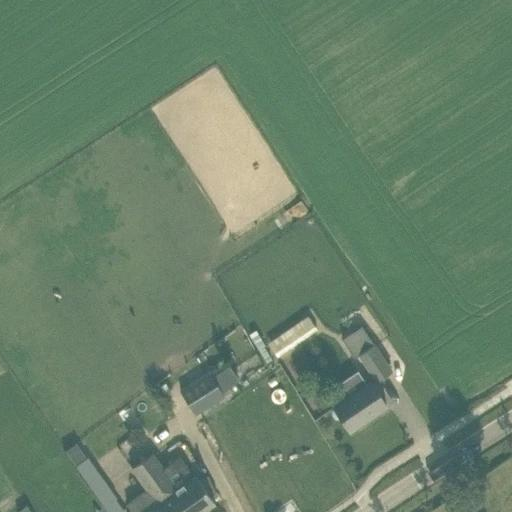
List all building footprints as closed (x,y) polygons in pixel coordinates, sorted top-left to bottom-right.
[(71,257),(21,291),(119,437),(169,403),(71,257)] [(346,344),(353,355),(357,352),(376,380),(391,370),(365,331),(346,344)] [(292,365),(299,376),(309,369),(302,358),(292,365)] [(26,364),(0,381),(0,424),(58,511),(75,511),(110,488),(26,364)] [(208,373),(180,390),(196,415),(224,397),(208,373)] [(330,413),(333,417),(337,419),(340,417),(349,430),(386,405),(367,377),(331,402),(334,407),(331,409),(330,413)] [(146,490),(126,504),(131,511),(201,511),(215,503),(210,497),(199,481),(195,475),(176,488),(151,453),(131,467),(146,490)] [(206,476),(199,481),(210,497),(216,493),(206,476)]
